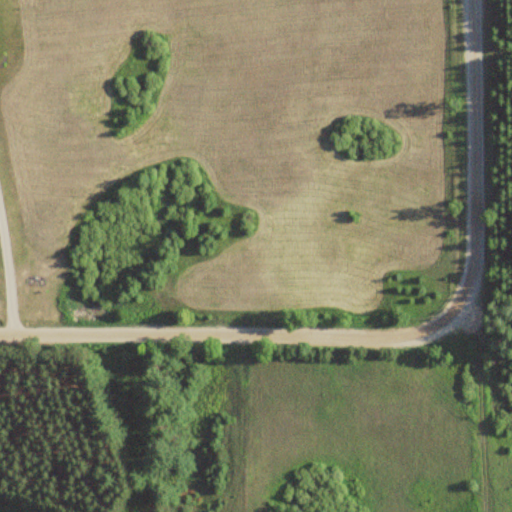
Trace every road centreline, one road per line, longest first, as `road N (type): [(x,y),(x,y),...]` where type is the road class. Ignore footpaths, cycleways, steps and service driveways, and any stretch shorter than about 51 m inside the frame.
road 1 (residential): [(457,308),(408,337),(0,331)]
road 2 (residential): [(457,308),(477,244),(472,0)]
